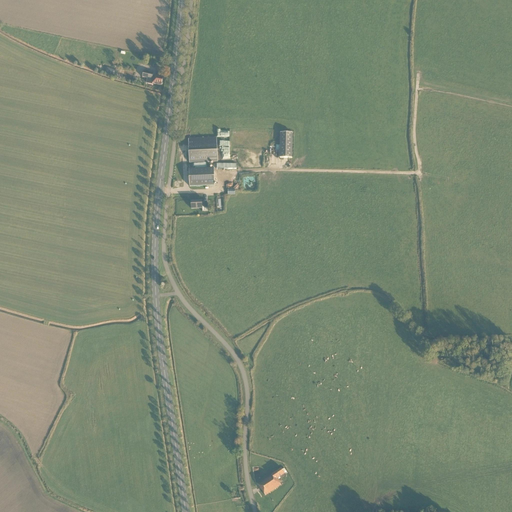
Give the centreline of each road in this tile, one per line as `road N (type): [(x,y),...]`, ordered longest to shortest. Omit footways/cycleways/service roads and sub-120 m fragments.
road 1 (unclassified): [(255,511),(243,377),(177,295),(163,253),(192,0)]
road 2 (primary): [(186,511),(154,276),(181,0)]
